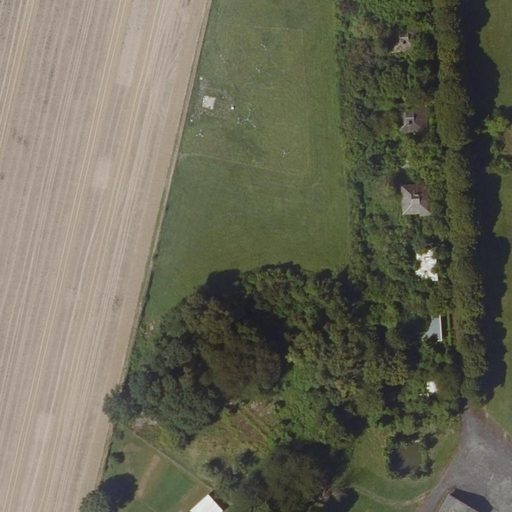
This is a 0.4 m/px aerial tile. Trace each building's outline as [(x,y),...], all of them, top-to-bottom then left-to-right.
[(421,29),(408,23),(393,23),(394,49),(409,48),(418,47),(418,37),(421,36),(421,29)] [(418,47),(409,48),(409,51),(422,50),(421,36),(418,37),(418,47)] [(399,60),(400,76),(400,84),(417,84),(417,67),(410,67),(410,60),(399,60)] [(398,102),(400,124),(413,124),(413,129),(415,129),(415,128),(427,128),(426,101),(398,102)] [(415,156),(405,156),(405,164),(416,164),(415,156)] [(405,211),(421,210),(429,210),(429,198),(432,197),(431,181),(420,181),(419,185),(404,185),(405,211)] [(429,210),(421,210),(421,213),(433,213),(432,197),(429,198),(429,210)] [(420,270),(410,270),(410,279),(437,278),(436,248),(419,249),(420,270)] [(414,331),(414,334),(419,338),(420,339),(442,339),(441,313),(423,314),(424,331),(414,331)] [(428,376),(428,378),(446,395),(445,376),(428,376)] [(446,395),(428,378),(428,393),(418,393),(419,402),(446,401),(446,395)] [(220,511),(223,510),(208,494),(190,511),(220,511)] [(478,511),(450,494),(449,495),(453,500),(462,505),(474,511),(478,511)] [(453,500),(449,495),(439,511),(474,511),(462,505),(453,500)]
